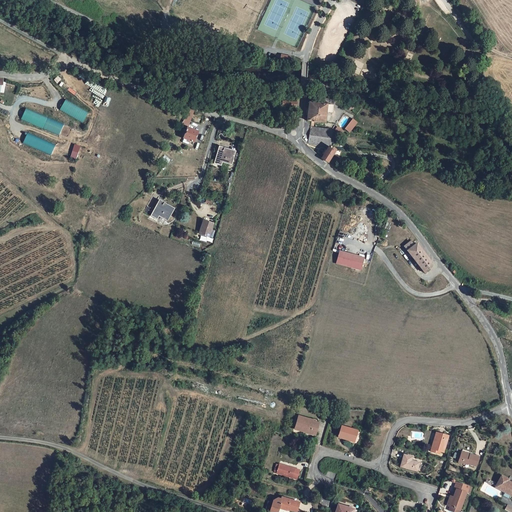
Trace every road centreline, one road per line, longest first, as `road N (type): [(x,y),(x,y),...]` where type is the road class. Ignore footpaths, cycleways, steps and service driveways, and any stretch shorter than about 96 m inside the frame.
road 1 (unclassified): [(507,398),(486,328),(401,217),(295,142)]
road 2 (track): [(306,55),(199,37),(130,43),(48,0)]
road 3 (unclassified): [(0,437),(59,445),(226,511)]
road 4 (residential): [(508,403),(463,424),(397,423),(381,466)]
road 5 (unclassified): [(220,116),(75,63)]
